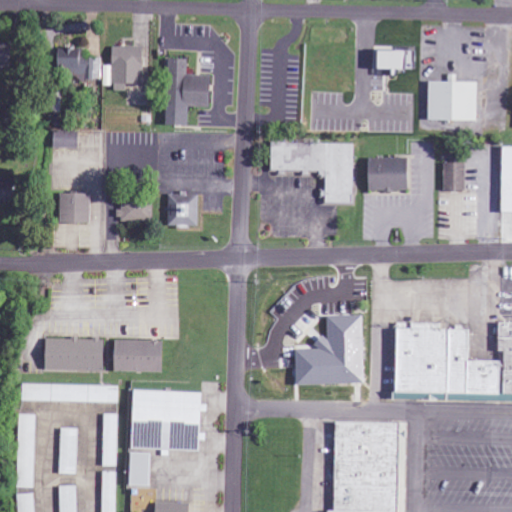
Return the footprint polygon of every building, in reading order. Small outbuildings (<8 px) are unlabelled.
[(128,86),(146,85),(145,47),(114,48),(115,92),(128,92),(128,86)] [(102,60),(85,59),(85,50),(64,49),(63,78),(102,79),(102,60)] [(415,52),(369,52),(368,70),(386,70),(415,70),(415,52)] [(169,126),(192,127),(193,108),(215,109),(215,77),(191,76),(191,60),(171,60),(169,126)] [(476,122),(477,83),(424,82),(423,121),(476,122)] [(80,132),(56,131),(55,148),(80,149),(80,132)] [(356,145),(276,144),(276,173),(322,174),(322,179),(329,180),(329,192),(321,192),(321,204),(355,205),(356,145)] [(497,213),(511,213),(511,147),(498,147),(497,213)] [(372,193),(405,192),(404,158),(372,159),(372,193)] [(440,192),(462,192),(462,164),(441,164),(440,192)] [(0,202),(19,203),(20,181),(0,180),(0,202)] [(93,225),(92,195),(60,195),(61,225),(93,225)] [(171,227),(201,227),(201,196),(171,195),(171,227)] [(124,200),(124,211),(119,211),(119,222),(155,222),(155,201),(124,200)] [(291,350),(292,385),(362,383),(360,315),(323,316),(324,337),(312,338),(312,349),(291,350)] [(388,399),(511,401),(511,322),(493,322),(493,351),(498,352),(498,361),(469,360),(470,330),(437,329),(437,323),(406,323),(406,328),(390,327),(388,399)] [(107,372),(108,341),(49,339),(48,371),(107,372)] [(166,343),(116,342),(116,372),(165,373),(166,343)] [(119,404),(119,387),(27,385),(27,402),(119,404)] [(205,394),(137,391),(135,450),(203,452),(205,394)] [(104,467),(117,467),(118,415),(105,415),(104,467)] [(37,416),(19,416),(17,489),(35,489),(37,416)] [(79,476),(80,430),(63,430),(62,475),(79,476)] [(153,488),(154,455),(133,454),(132,487),(153,488)] [(116,511),(117,473),(103,473),(102,511),(116,511)] [(79,511),(78,487),(61,488),(62,511),(79,511)] [(35,511),(35,495),(18,495),(18,511),(35,511)]
